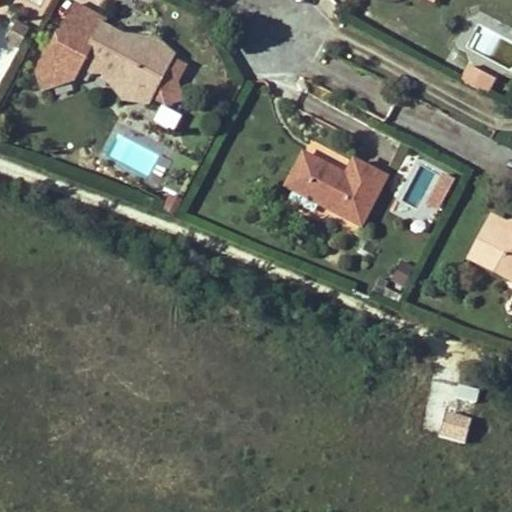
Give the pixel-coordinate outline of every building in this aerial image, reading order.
[(46,0),(45,0),(28,0),(24,9),(38,16),(46,0)] [(101,27),(104,22),(75,6),(62,28),(91,44),(100,26),(101,27)] [(17,48),(26,30),(14,25),(6,42),(17,48)] [(158,35),(119,36),(101,27),(100,26),(91,44),(62,28),(59,36),(55,37),(36,74),(39,82),(50,88),(73,81),(79,69),(109,84),(119,81),(142,94),(155,90),(173,56),(158,35)] [(481,92),(489,77),(467,66),(460,81),(481,92)] [(487,95),(495,81),(489,77),(481,92),(487,95)] [(142,94),(119,81),(109,84),(122,100),(148,104),(155,90),(142,94)] [(228,109),(235,96),(223,90),(216,103),(228,109)] [(156,127),(179,126),(178,104),(156,105),(156,127)] [(360,226),(384,178),(352,161),(344,177),(341,181),(332,176),(334,172),(302,155),(285,187),(360,226)] [(344,177),(334,172),(332,176),(341,181),(344,177)] [(511,228),(507,226),(491,218),(478,243),(486,269),(511,282),(511,228)] [(486,269),(478,243),(469,260),(486,269)] [(403,287),(413,268),(401,262),(392,280),(403,287)] [(402,297),(385,289),(387,282),(380,279),(372,293),(398,305),(402,297)] [(436,436),(462,444),(470,419),(444,411),(436,436)]
